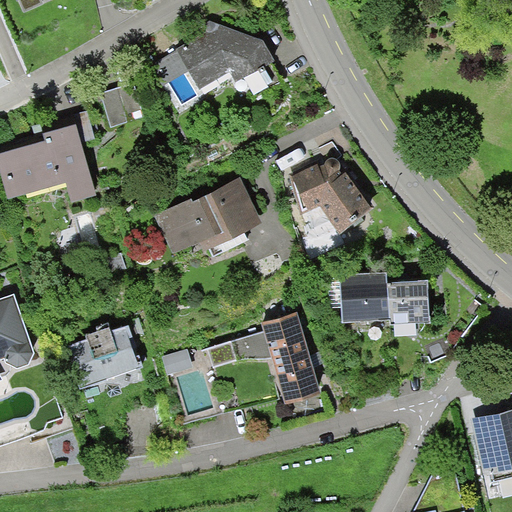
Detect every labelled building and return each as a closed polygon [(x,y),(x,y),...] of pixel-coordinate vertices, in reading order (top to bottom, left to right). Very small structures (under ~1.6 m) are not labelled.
[(12,0),(19,14),(41,5),(39,0),(12,0)] [(210,25),(149,62),(162,84),(168,81),(184,73),(193,88),(220,72),(238,77),(246,95),(280,80),(261,40),(210,25)] [(131,83),(97,93),(108,129),(141,120),(131,83)] [(73,125),(0,148),(0,164),(12,199),(65,181),(73,203),(97,195),(73,125)] [(318,160),(288,174),(294,209),(304,223),(302,231),(307,238),(313,239),(370,207),(334,153),(330,148),(325,146),(319,149),(316,154),(318,160)] [(236,174),(151,211),(169,252),(198,240),(205,259),(250,240),(244,227),(256,222),(236,174)] [(379,273),(334,274),(336,321),(381,319),(379,282),(379,273)] [(421,279),(379,282),(381,319),(381,324),(424,322),(421,279)] [(17,288),(0,293),(0,370),(41,356),(17,288)] [(278,397),(309,389),(289,317),(262,324),(265,336),(198,354),(203,374),(240,364),(269,367),(278,397)] [(127,324),(60,345),(75,391),(142,370),(127,324)] [(511,409),(471,418),(484,478),(498,475),(503,497),(511,495),(511,409)] [(407,511),(465,511),(458,466),(432,469),(407,511)]
